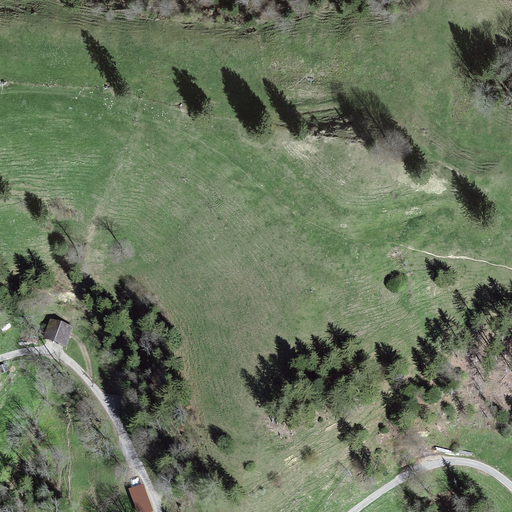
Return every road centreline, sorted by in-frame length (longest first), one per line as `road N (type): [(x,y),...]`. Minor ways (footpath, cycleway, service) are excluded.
road 1 (track): [(315,511),(445,348),(474,325),(511,313)]
road 2 (track): [(159,511),(114,416),(80,371),(48,350),(0,358)]
road 3 (track): [(511,487),(477,464),(447,461),(421,468),(352,511)]
